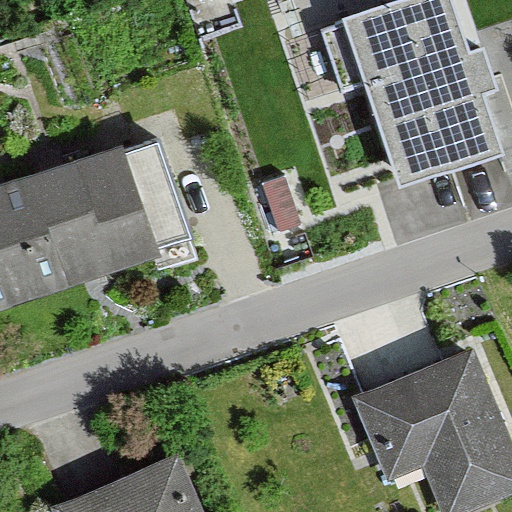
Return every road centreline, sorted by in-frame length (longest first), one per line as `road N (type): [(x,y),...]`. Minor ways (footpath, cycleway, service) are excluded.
road 1 (motorway): [(0,422),(511,227)]
road 2 (residential): [(0,403),(511,233)]
